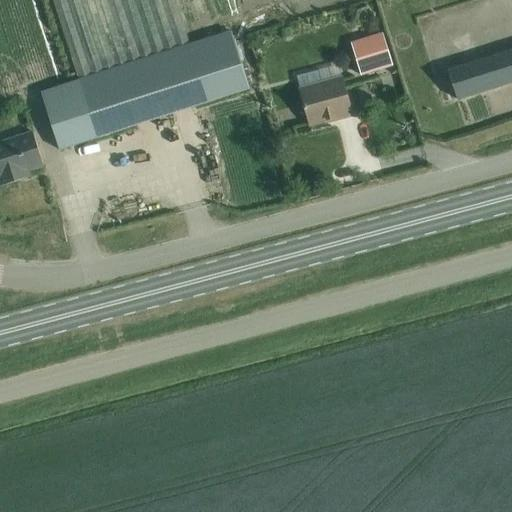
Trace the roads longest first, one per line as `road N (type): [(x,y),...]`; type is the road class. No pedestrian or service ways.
road 1 (unclassified): [(0,395),(511,257)]
road 2 (primary): [(0,332),(511,196)]
road 3 (unclassified): [(511,165),(81,278),(0,275)]
